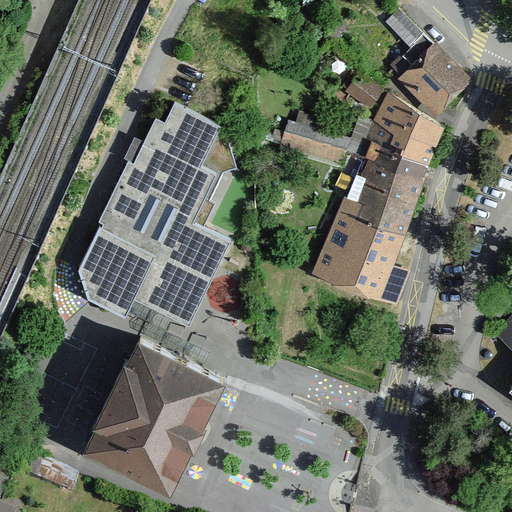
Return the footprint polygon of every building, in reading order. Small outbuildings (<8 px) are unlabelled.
[(209,0),(200,13),(236,41),(268,0),(209,0)] [(410,43),(425,32),(405,5),(390,16),(410,43)] [(436,45),(403,81),(444,117),(476,82),(436,45)] [(390,99),(354,72),(341,95),(381,116),(390,99)] [(431,168),(451,129),(390,99),(381,116),(370,139),(431,168)] [(229,133),(183,105),(171,126),(157,121),(83,272),(88,302),(130,320),(139,302),(198,333),(241,239),(202,226),(211,169),(229,133)] [(294,108),(285,139),(348,157),(353,137),(319,127),(322,116),(294,108)] [(426,188),(431,168),(370,139),(363,163),(426,188)] [(411,245),(426,188),(363,163),(348,214),(411,245)] [(399,305),(411,245),(348,214),(315,271),(399,305)] [(511,312),(497,331),(511,344),(511,312)] [(134,343),(88,463),(200,505),(246,385),(134,343)]
